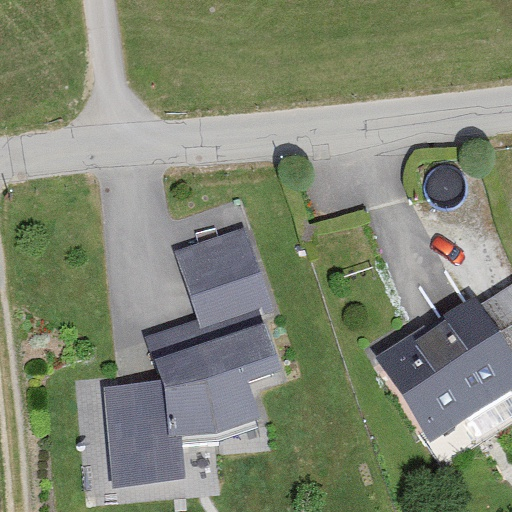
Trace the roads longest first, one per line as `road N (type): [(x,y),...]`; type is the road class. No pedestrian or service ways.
road 1 (unclassified): [(0,159),(511,106)]
road 2 (track): [(0,356),(17,511)]
road 3 (track): [(99,0),(124,142)]
